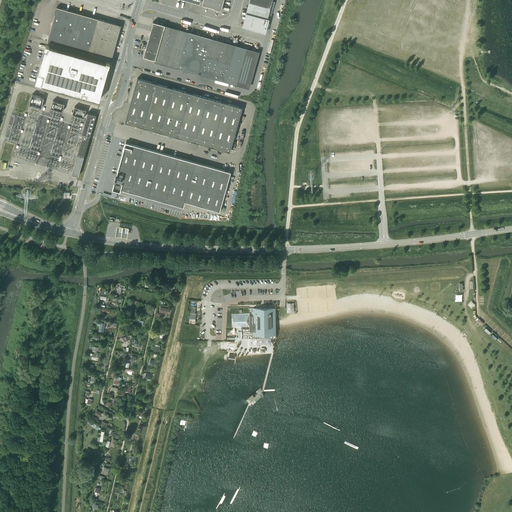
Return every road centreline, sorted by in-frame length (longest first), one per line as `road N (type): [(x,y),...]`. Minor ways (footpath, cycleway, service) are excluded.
road 1 (tertiary): [(67,232),(184,249),(286,250),(511,229)]
road 2 (unknown): [(511,107),(352,41),(345,26),(350,0)]
road 3 (unclassified): [(107,112),(67,232)]
